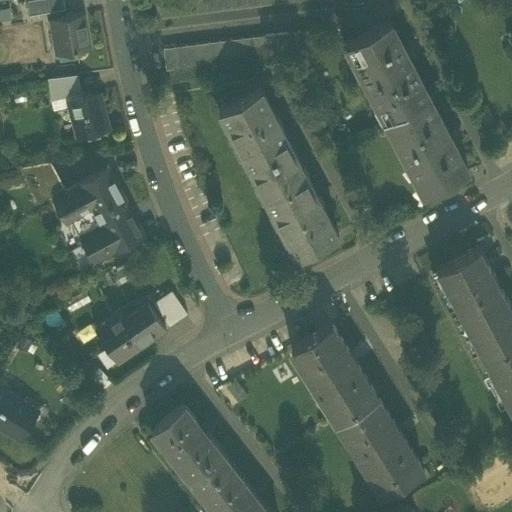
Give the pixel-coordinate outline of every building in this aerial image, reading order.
[(65,7),(64,0),(27,0),(30,14),(65,7)] [(155,0),(157,17),(291,0),(155,0)] [(10,7),(0,8),(0,19),(12,18),(10,7)] [(51,17),(57,52),(89,46),(83,11),(51,17)] [(346,42),(385,117),(429,94),(390,19),(346,42)] [(164,47),(167,69),(314,51),(311,29),(164,47)] [(48,77),(52,99),(82,91),(77,73),(48,77)] [(219,107),(296,255),(338,232),(261,85),(219,107)] [(82,91),(52,99),(54,108),(70,103),(69,98),(83,95),(82,91)] [(70,103),(78,135),(108,127),(98,91),(83,95),(69,98),(70,103)] [(468,169),(429,94),(385,117),(424,192),(468,169)] [(26,164),(44,197),(52,193),(65,186),(51,160),(26,164)] [(78,213),(88,231),(130,208),(107,165),(79,180),(80,183),(67,190),(54,197),(66,220),(78,213)] [(54,197),(67,190),(65,186),(52,193),(54,197)] [(72,218),(94,259),(143,232),(130,208),(88,231),(78,213),(66,220),(67,220),(72,218)] [(437,267),(511,409),(511,305),(480,244),(437,267)] [(134,275),(128,263),(115,270),(122,282),(134,275)] [(91,299),(86,288),(64,299),(70,310),(91,299)] [(154,301),(169,324),(188,312),(172,289),(154,301)] [(131,312),(145,333),(151,330),(154,334),(166,326),(148,300),(131,312)] [(96,328),(107,345),(113,342),(122,356),(149,338),(145,333),(131,312),(123,318),(119,313),(96,328)] [(335,419),(338,418),(378,393),(332,320),(291,345),(298,356),(301,354),(312,370),(309,372),(329,405),(327,406),(335,419)] [(149,338),(154,334),(151,330),(145,333),(149,338)] [(108,366),(122,356),(113,342),(107,345),(98,351),(108,366)] [(79,367),(89,374),(98,362),(88,355),(79,367)] [(107,375),(100,366),(90,373),(98,383),(107,375)] [(103,380),(106,384),(112,380),(108,376),(103,380)] [(0,422),(21,436),(38,408),(4,386),(0,392),(0,422)] [(424,467),(378,393),(338,418),(345,430),(348,428),(359,445),(356,447),(376,479),(380,477),(387,488),(383,490),(384,492),(424,467)] [(183,401),(181,403),(191,416),(194,414),(183,401)] [(240,478),(230,465),(233,463),(194,414),(191,416),(181,403),(151,427),(182,465),(185,463),(195,476),(192,479),(218,511),(271,511),(252,488),(243,475),(240,478)] [(182,465),(192,479),(195,476),(185,463),(182,465)] [(243,475),(233,463),(230,465),(240,478),(243,475)]
